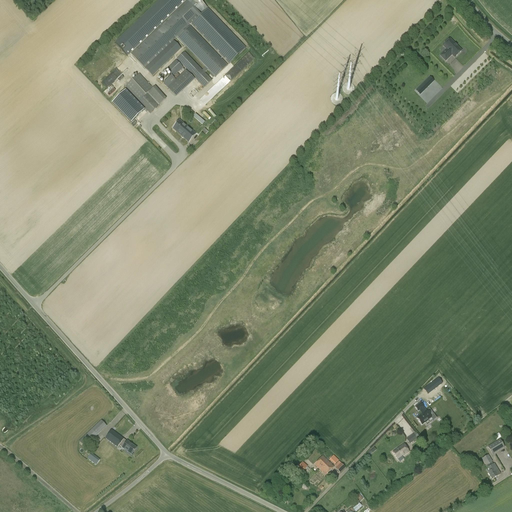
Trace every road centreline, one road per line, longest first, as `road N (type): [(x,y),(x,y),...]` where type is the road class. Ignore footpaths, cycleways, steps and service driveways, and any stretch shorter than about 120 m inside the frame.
road 1 (unclassified): [(166,454),(0,267)]
road 2 (unclassified): [(306,511),(396,418)]
road 3 (unclassified): [(281,511),(166,454)]
